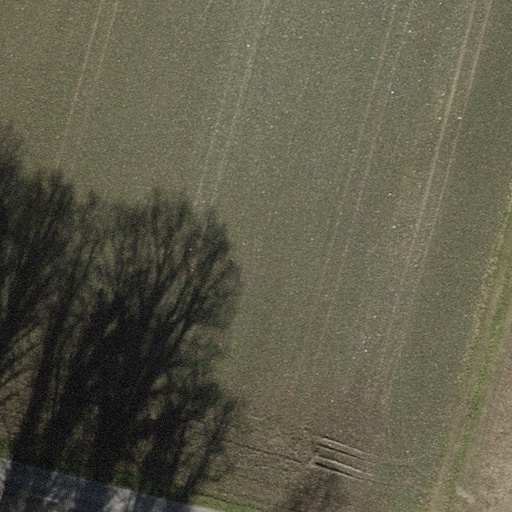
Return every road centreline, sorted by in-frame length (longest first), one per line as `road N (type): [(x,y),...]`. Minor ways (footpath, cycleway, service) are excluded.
road 1 (track): [(511,256),(449,511)]
road 2 (tertiary): [(127,511),(0,479)]
